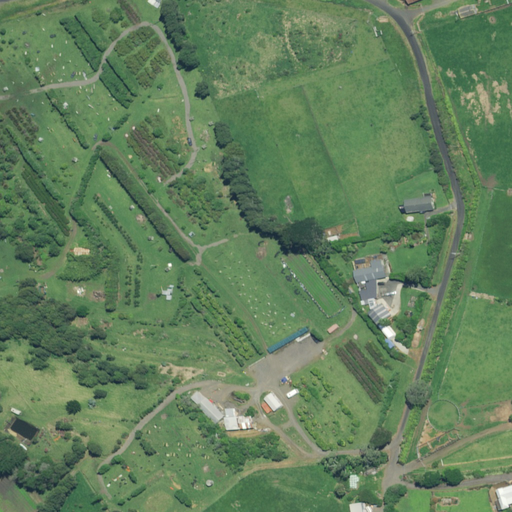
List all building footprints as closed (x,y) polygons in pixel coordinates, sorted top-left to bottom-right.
[(474,4),(459,9),(462,19),(477,15),(474,4)] [(404,206),(405,213),(411,213),(423,212),(423,214),(428,213),(428,211),(437,210),(435,198),(434,198),(434,194),(427,195),(427,199),(409,201),(410,205),(404,206)] [(92,249),(72,248),(71,256),(92,257),(92,249)] [(372,282),(368,283),(369,290),(361,291),(363,300),(362,300),(363,306),(370,304),(371,309),(377,308),(376,299),(382,298),(379,279),(392,277),(389,258),(374,261),(375,267),(357,270),(359,283),(372,281),(372,282)] [(173,287),(169,286),(168,291),(163,291),(163,295),(168,295),(168,300),(172,300),(173,287)] [(394,315),(385,302),(371,313),(380,325),(394,315)] [(341,328),(338,325),(331,330),(333,334),(341,328)] [(225,415),(209,398),(208,398),(201,391),(192,399),(216,424),(225,415)] [(274,393),(265,400),(276,412),(284,405),(274,393)] [(235,417),(236,409),(227,409),(227,418),(226,418),(225,429),(253,430),(253,415),(238,415),(238,417),(235,417)] [(511,487),(502,491),(507,510),(511,508),(511,487)]
